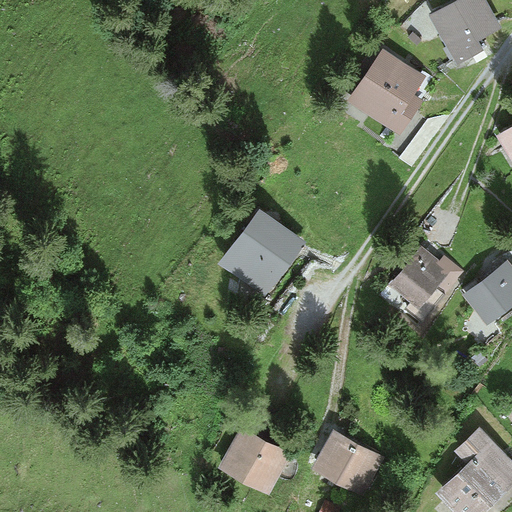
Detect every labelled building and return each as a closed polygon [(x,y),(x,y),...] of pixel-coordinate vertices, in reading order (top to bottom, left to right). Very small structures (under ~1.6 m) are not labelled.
[(481,42),(477,34),(494,24),(480,0),(461,0),(436,14),(459,56),(481,42)] [(400,125),(419,98),(410,92),(419,78),(386,55),(358,96),(400,125)] [(262,217),(231,257),(263,281),(293,241),(262,217)] [(417,299),(430,284),(441,294),(461,271),(449,261),(445,266),(425,249),(397,281),(417,299)] [(511,269),(509,265),(474,290),(491,312),(511,295),(511,269)] [(246,433),(230,462),(270,484),(286,456),(246,433)] [(476,462),(447,489),(469,511),(472,511),(511,474),(511,466),(481,433),(464,449),(476,462)] [(340,435),(324,463),(363,485),(379,457),(340,435)] [(327,502),(321,511),(335,511),(337,508),(327,502)]
